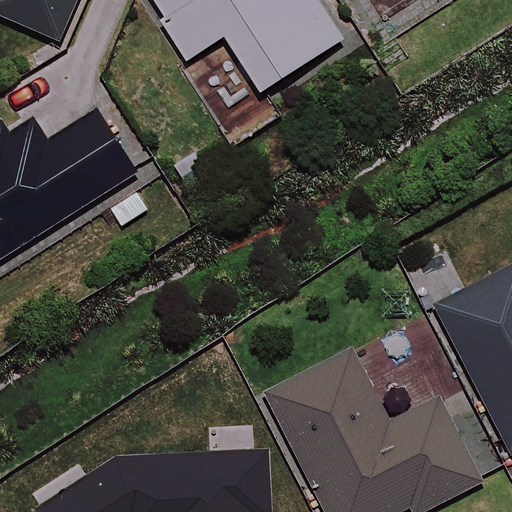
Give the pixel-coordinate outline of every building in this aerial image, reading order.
[(78,0),(0,0),(0,14),(57,43),(78,0)] [(345,42),(317,0),(147,0),(188,62),(225,38),(263,96),(345,42)] [(35,125),(12,140),(1,124),(0,124),(0,261),(137,172),(100,115),(50,147),(35,125)] [(511,273),(440,311),(511,452),(511,273)] [(392,427),(355,353),(268,397),(326,511),(403,511),(412,508),(414,511),(429,511),(485,483),(443,401),(392,427)] [(270,511),(266,453),(118,463),(43,511),(270,511)]
